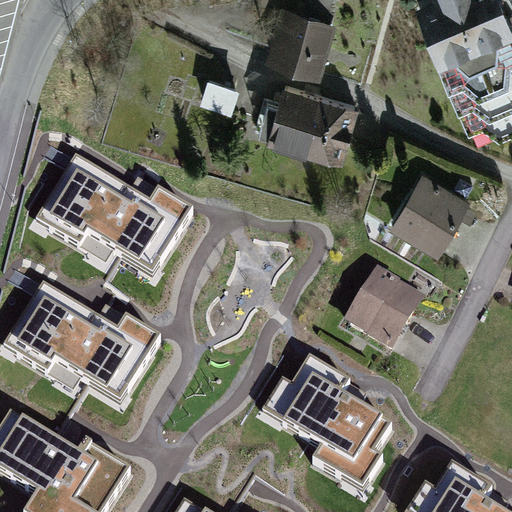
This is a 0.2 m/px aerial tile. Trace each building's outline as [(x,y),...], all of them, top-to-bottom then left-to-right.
[(511,0),(440,0),(418,10),(476,146),(511,130),(511,0)] [(327,22),(288,9),(274,55),(313,67),(327,22)] [(200,108),(231,119),(240,94),(209,84),(200,108)] [(354,107),(289,87),(284,105),(266,100),(257,129),(340,154),(354,107)] [(151,209),(77,164),(39,226),(81,251),(89,239),(153,278),(190,216),(158,197),(151,209)] [(466,202),(429,178),(398,224),(436,249),(466,202)] [(422,298),(380,272),(348,323),(390,349),(422,298)] [(120,336),(45,291),(8,353),(50,378),(57,366),(121,405),(159,343),(127,324),(120,336)] [(284,378),(264,411),(321,446),(312,461),(364,492),(384,460),(378,455),(395,428),(341,395),(348,383),(310,359),(295,384),(284,378)] [(79,460),(10,418),(0,435),(0,474),(37,496),(27,511),(106,511),(129,476),(85,450),(79,460)] [(424,488),(409,511),(493,511),(481,505),(489,493),(450,469),(435,494),(424,488)] [(203,511),(188,503),(182,511),(203,511)]
